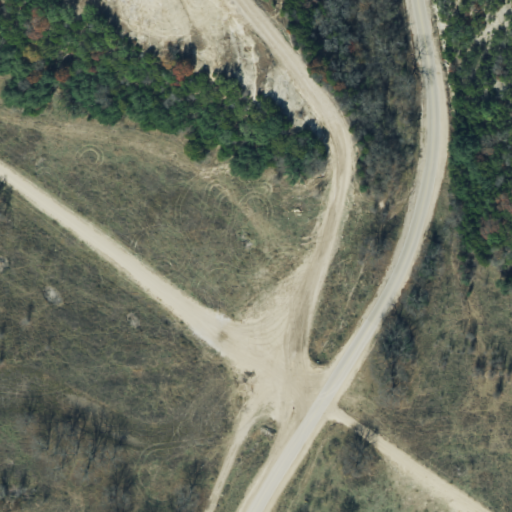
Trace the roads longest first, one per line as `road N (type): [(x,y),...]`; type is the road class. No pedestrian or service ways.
road 1 (tertiary): [(416,0),(435,151),(410,242),(252,511)]
road 2 (track): [(488,511),(316,401)]
road 3 (track): [(207,511),(272,370)]
